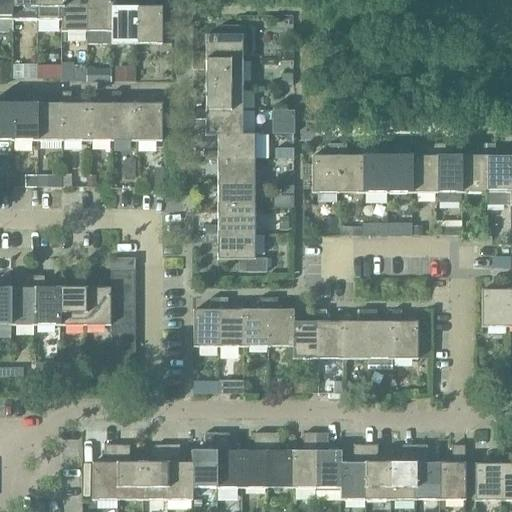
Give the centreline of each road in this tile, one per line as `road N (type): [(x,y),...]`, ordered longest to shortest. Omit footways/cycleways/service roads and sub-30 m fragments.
road 1 (residential): [(148,418),(511,417)]
road 2 (residential): [(148,418),(149,222),(0,222)]
road 3 (residential): [(3,447),(47,418),(148,418)]
